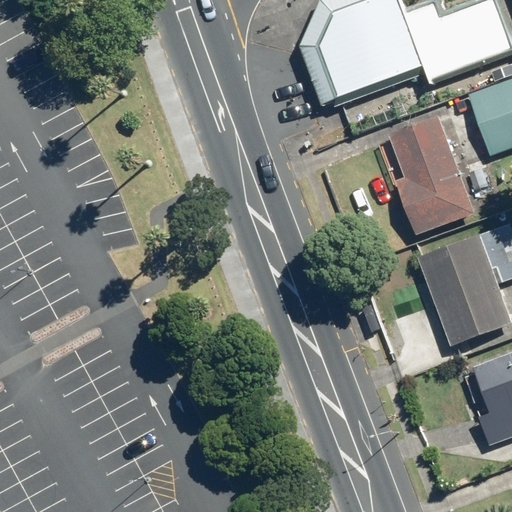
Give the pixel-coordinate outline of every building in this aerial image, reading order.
[(423,75),(394,0),(336,0),(326,5),(310,52),(332,110),(423,75)] [(420,30),(438,79),(511,50),(511,44),(496,1),(420,30)] [(511,91),(482,101),(493,135),(511,128),(511,91)] [(473,208),(442,122),(383,142),(414,229),(473,208)] [(424,262),(455,343),(511,321),(511,313),(484,240),(424,262)] [(511,356),(479,369),(498,418),(511,412),(511,356)]
